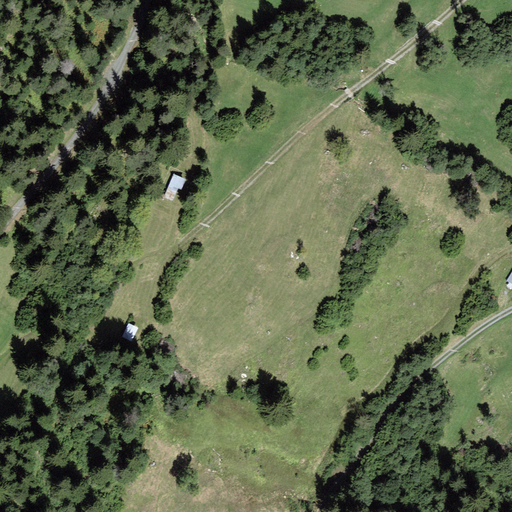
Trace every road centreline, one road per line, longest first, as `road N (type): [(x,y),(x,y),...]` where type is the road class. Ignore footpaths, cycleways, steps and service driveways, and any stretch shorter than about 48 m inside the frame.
road 1 (track): [(457,0),(180,242)]
road 2 (track): [(511,310),(402,390),(328,511)]
road 3 (track): [(0,218),(123,63),(148,0)]
